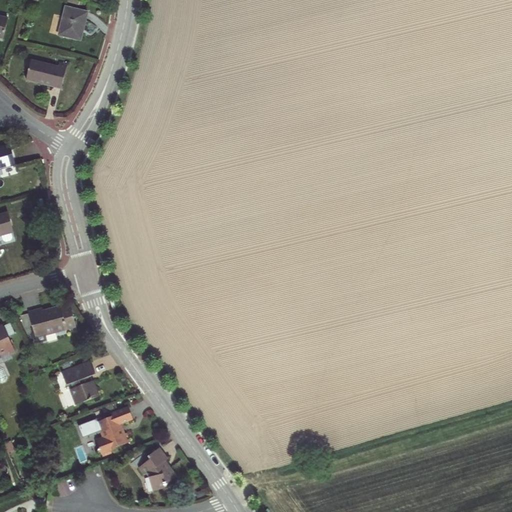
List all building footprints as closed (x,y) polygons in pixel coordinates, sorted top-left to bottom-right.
[(72,15),(62,13),(58,31),(90,38),(94,21),(96,11),(74,6),(72,15)] [(67,66),(40,60),(36,79),(54,83),(72,87),(77,63),(69,61),(67,66)] [(0,145),(0,167),(21,161),(15,141),(0,145)] [(0,234),(17,229),(12,212),(0,215),(0,234)] [(39,301),(25,306),(40,340),(49,336),(47,330),(76,317),(67,296),(58,300),(57,297),(50,300),(40,304),(39,301)] [(0,348),(5,346),(9,348),(13,346),(1,320),(0,319),(0,348)] [(91,360),(62,370),(67,382),(72,381),(74,386),(72,387),(78,403),(99,396),(94,381),(91,382),(90,379),(89,376),(96,373),(91,360)] [(69,391),(59,395),(64,409),(74,406),(69,391)] [(105,434),(97,438),(102,453),(118,447),(118,444),(133,438),(130,430),(125,432),(123,427),(122,423),(135,418),(129,404),(111,411),(113,415),(100,420),(105,434)] [(152,456),(141,464),(147,472),(151,471),(157,491),(171,486),(170,483),(182,474),(175,466),(172,467),(169,463),(167,459),(172,455),(164,444),(151,453),(152,456)]
